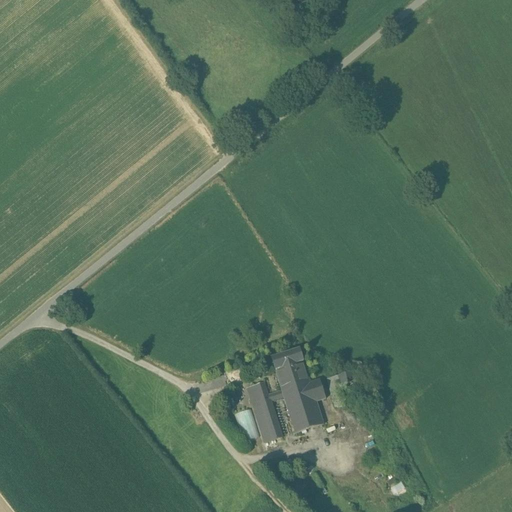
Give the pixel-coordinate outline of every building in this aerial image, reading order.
[(275,361),(279,375),(308,367),(304,352),(275,361)] [(279,375),(298,437),(327,428),(320,405),(329,402),(323,380),(313,383),(308,367),(279,375)] [(355,372),(338,377),(342,392),(359,387),(355,372)] [(249,390),(265,446),(283,441),(266,385),(249,390)] [(244,445),(261,439),(251,410),(235,415),(244,445)] [(369,451),(376,448),(373,441),(366,445),(369,451)]
